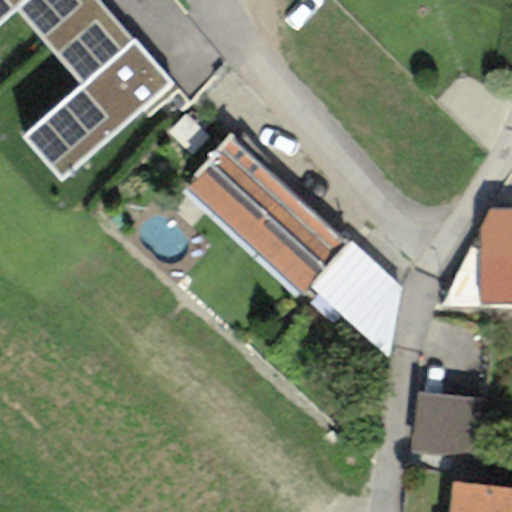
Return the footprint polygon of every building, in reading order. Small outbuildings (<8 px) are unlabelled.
[(0,0),(0,22),(16,9),(27,0),(0,0)] [(23,138),(61,181),(170,84),(96,0),(27,0),(16,9),(83,85),(23,138)] [(342,245),(230,144),(182,192),(300,294),(307,287),(342,245)] [(511,305),(511,210),(489,211),(478,230),(476,305),(511,305)] [(349,241),(342,245),(307,287),(387,357),(399,289),(349,241)] [(466,403),(414,398),(408,455),(461,460),(466,403)] [(511,511),(511,489),(452,484),(449,511),(511,511)]
